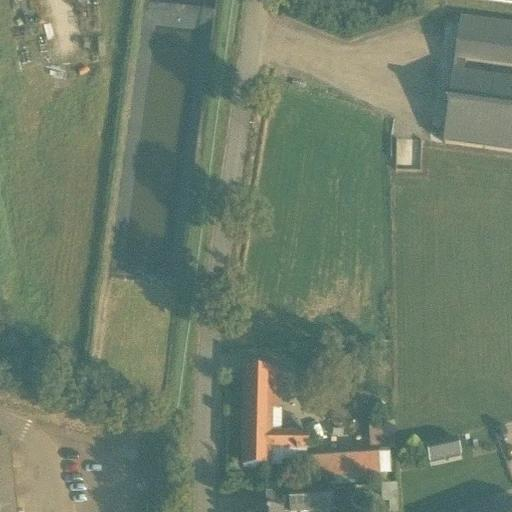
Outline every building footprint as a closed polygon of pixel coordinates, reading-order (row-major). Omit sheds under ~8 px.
[(511,25),(461,19),(444,144),(511,153),(511,81),(464,75),(465,65),(511,71),(511,25)] [(324,370),(311,375),(316,390),(329,386),(324,370)] [(272,469),(272,454),(307,453),(308,439),(308,437),(300,437),(280,436),(275,436),(273,436),(273,412),(277,412),(278,373),(244,373),(243,469),(272,469)] [(456,440),(425,447),(429,464),(460,457),(456,440)] [(0,511),(17,511),(10,444),(0,444),(0,511)] [(307,456),(307,470),(309,487),(321,486),(320,481),(330,480),(385,476),(392,476),(390,454),(390,449),(378,450),(378,451),(369,452),(356,453),(307,456)] [(397,505),(398,485),(381,485),(382,505),(388,505),(397,505)] [(298,491),(290,492),(290,493),(289,493),(271,494),(265,495),(265,511),(332,511),(330,489),(309,490),(298,491)]
